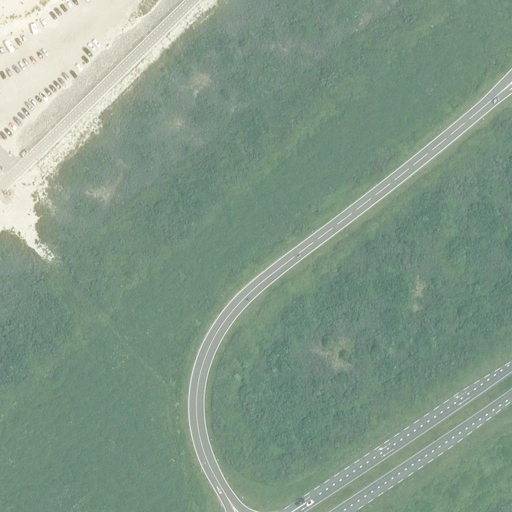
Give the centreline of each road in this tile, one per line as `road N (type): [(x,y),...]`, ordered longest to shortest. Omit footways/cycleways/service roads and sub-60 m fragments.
road 1 (primary): [(224,493),(194,409),(200,367),(220,325),(262,282),(502,90)]
road 2 (unclassified): [(0,185),(191,0)]
road 3 (primary): [(511,365),(313,500)]
road 4 (primary): [(332,511),(511,390)]
